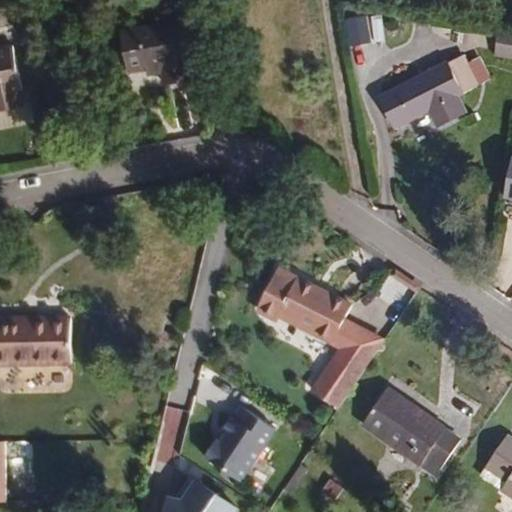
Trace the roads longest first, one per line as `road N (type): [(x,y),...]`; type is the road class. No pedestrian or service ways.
road 1 (residential): [(511,323),(253,152),(0,197)]
road 2 (unknown): [(253,152),(156,509)]
